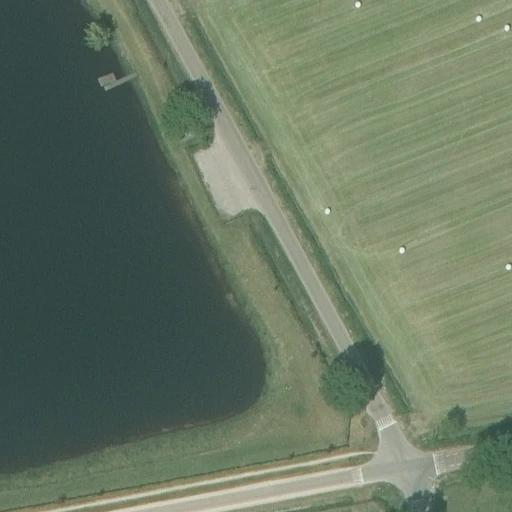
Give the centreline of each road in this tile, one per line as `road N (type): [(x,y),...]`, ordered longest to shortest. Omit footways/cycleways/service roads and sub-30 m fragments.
road 1 (unclassified): [(405,467),(157,0)]
road 2 (unclassified): [(167,511),(405,467)]
